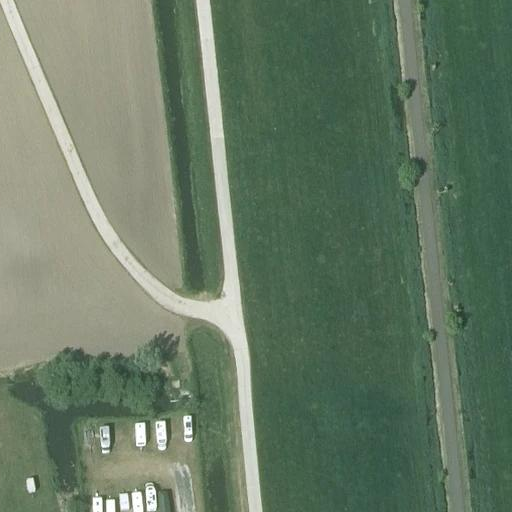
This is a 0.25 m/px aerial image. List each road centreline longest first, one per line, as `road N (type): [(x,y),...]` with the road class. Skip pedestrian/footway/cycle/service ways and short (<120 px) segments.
road 1 (track): [(459,511),(405,0)]
road 2 (track): [(239,309),(171,309),(114,251),(3,0)]
